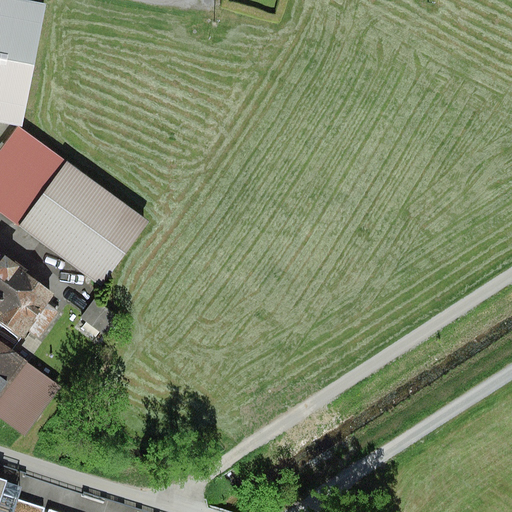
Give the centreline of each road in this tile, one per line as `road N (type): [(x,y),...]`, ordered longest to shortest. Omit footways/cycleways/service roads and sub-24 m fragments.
road 1 (track): [(169,505),(511,281)]
road 2 (track): [(301,511),(511,372)]
road 3 (unclassified): [(0,455),(185,511)]
